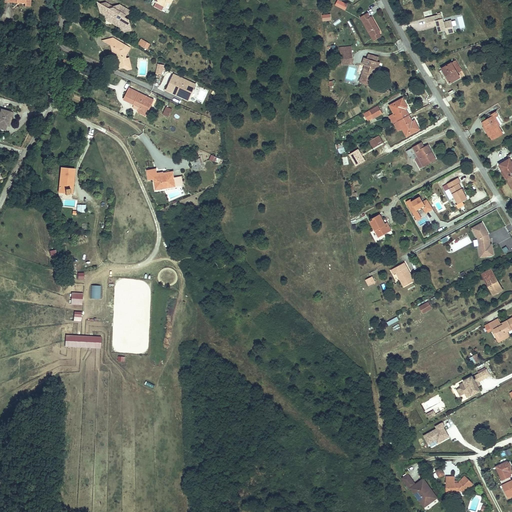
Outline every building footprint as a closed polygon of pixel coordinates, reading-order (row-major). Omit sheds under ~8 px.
[(159,0),(157,5),(164,9),(166,10),(169,5),(171,6),(174,0),(159,0)] [(336,0),(335,5),(346,9),(348,3),(341,0),(336,0)] [(100,4),(98,8),(101,10),(100,14),(104,16),(105,21),(110,19),(112,24),(117,22),(120,30),(124,32),(130,30),(127,19),(122,16),(122,15),(130,12),(129,10),(119,4),(112,6),(111,8),(109,9),(100,4)] [(164,9),(157,5),(155,9),(162,13),(164,9)] [(360,14),(368,29),(370,27),(373,33),(377,30),(379,29),(370,13),(369,14),(367,10),(360,14)] [(453,27),(451,19),(443,21),(441,13),(425,17),(427,26),(436,23),(438,31),(446,29),(453,27)] [(370,27),(368,29),(373,39),(380,35),(377,30),(373,33),(370,27)] [(147,48),(150,42),(140,38),(137,45),(147,48)] [(115,39),(110,40),(111,45),(113,46),(118,48),(119,55),(123,57),(123,59),(121,59),(120,61),(121,69),(126,68),(127,69),(133,68),(131,57),(129,58),(128,56),(130,52),(129,49),(130,47),(115,39)] [(118,48),(113,46),(114,54),(120,57),(121,59),(123,59),(123,57),(119,55),(118,48)] [(351,58),(350,49),(338,51),(339,60),(351,58)] [(375,74),(378,62),(375,61),(366,59),(363,58),(362,63),(364,64),(359,82),(369,85),(372,73),(375,74)] [(451,61),(440,67),(448,81),(458,75),(451,61)] [(163,74),(165,65),(158,62),(155,72),(163,74)] [(481,66),(476,69),(482,78),(486,76),(481,66)] [(189,100),(197,82),(173,72),(165,90),(189,100)] [(129,89),(129,90),(153,101),(153,100),(129,89)] [(153,101),(129,90),(124,99),(138,105),(135,111),(146,115),(153,101)] [(394,126),(408,118),(403,109),(406,107),(402,101),(390,108),(394,116),(390,118),(394,126)] [(6,123),(10,112),(8,112),(9,110),(1,107),(0,108),(0,126),(4,128),(6,123)] [(490,112),(480,119),(490,135),(500,128),(496,121),(502,117),(495,107),(489,111),(490,112)] [(171,116),(174,111),(168,108),(166,114),(171,116)] [(377,109),(368,114),(372,122),(382,117),(377,109)] [(413,127),(408,118),(394,126),(398,133),(403,131),(407,138),(418,132),(415,126),(413,127)] [(382,145),(378,137),(369,142),(373,150),(382,145)] [(342,142),(336,144),(339,154),(346,151),(342,142)] [(422,142),(409,149),(410,151),(413,156),(419,152),(421,155),(423,154),(427,158),(429,161),(437,157),(437,154),(431,143),(428,145),(424,147),(422,142)] [(497,160),(511,187),(511,160),(511,159),(511,148),(506,152),(507,155),(497,160)] [(423,154),(421,155),(425,163),(429,161),(427,158),(423,154)] [(69,167),(69,162),(64,163),(65,185),(78,184),(77,166),(69,167)] [(174,175),(174,172),(164,173),(165,175),(163,175),(163,173),(158,174),(158,171),(157,167),(148,168),(149,178),(155,177),(156,186),(165,185),(166,186),(176,184),(174,175)] [(183,183),(182,174),(174,175),(176,184),(183,183)] [(461,204),(470,199),(461,184),(463,183),(461,178),(450,184),(452,189),(461,204)] [(426,213),(433,209),(427,198),(423,200),(419,193),(406,201),(417,221),(422,218),(418,209),(422,206),(426,213)] [(427,214),(433,224),(440,219),(434,210),(427,214)] [(372,222),(380,237),(393,230),(393,229),(391,225),(388,227),(387,224),(382,215),(375,218),(376,220),(372,222)] [(493,244),(491,234),(485,223),(475,228),(480,238),(482,251),(487,250),(488,256),(496,255),(494,244),(493,244)] [(450,245),(453,252),(472,243),(469,236),(450,245)] [(407,262),(394,269),(397,274),(400,273),(407,285),(417,279),(407,262)] [(488,278),(487,278),(496,294),(505,289),(494,269),(485,273),(488,278)] [(101,298),(102,285),(91,284),(91,298),(101,298)] [(83,304),(83,292),(72,292),(71,303),(83,304)] [(432,300),(424,304),(427,310),(435,305),(432,300)] [(81,321),(82,311),(74,311),(73,320),(81,321)] [(501,317),(492,322),(496,329),(499,328),(505,338),(511,334),(511,333),(511,331),(511,330),(511,317),(504,322),(501,317)] [(101,347),(101,336),(66,334),(65,345),(101,347)] [(484,370),(477,374),(482,383),(486,380),(485,379),(488,377),(484,370)] [(476,373),(469,377),(469,378),(464,381),(465,384),(462,385),(460,389),(462,392),(466,392),(474,387),(477,392),(478,392),(480,390),(484,388),(482,383),(477,374),(476,373)] [(449,432),(448,430),(449,429),(447,426),(448,425),(446,421),(439,425),(440,427),(427,434),(432,443),(440,438),(442,442),(449,437),(447,433),(449,432)] [(511,456),(510,456),(500,460),(506,474),(503,475),(505,482),(503,483),(505,488),(507,487),(510,494),(511,492),(511,456)] [(448,474),(445,467),(439,470),(443,477),(448,474)] [(449,474),(449,482),(452,482),(451,492),(458,493),(460,490),(462,490),(464,489),(466,490),(470,487),(471,488),(477,482),(469,474),(462,481),(458,481),(458,474),(449,474)] [(412,476),(406,481),(410,487),(416,482),(412,476)] [(416,482),(410,487),(414,491),(415,490),(429,509),(441,500),(427,481),(422,485),(424,487),(422,489),(420,486),(416,482)]
